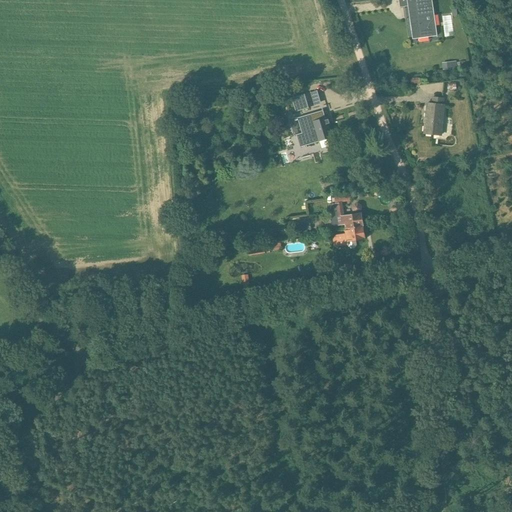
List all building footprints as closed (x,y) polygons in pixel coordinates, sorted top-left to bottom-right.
[(413,39),(437,36),(432,0),(399,0),(400,7),(408,6),(413,39)] [(451,15),(442,16),(445,37),(454,36),(451,15)] [(442,63),(443,70),(458,68),(457,62),(457,61),(442,63)] [(296,110),(309,106),(305,92),(291,96),(296,110)] [(441,135),(444,105),(444,98),(433,97),(432,104),(428,103),(425,134),(441,135)] [(325,116),(323,109),(297,116),(302,131),(296,133),(299,146),(319,140),(321,148),(335,144),(327,115),(325,116)] [(345,229),(364,226),(364,225),(365,225),(367,222),(366,219),(364,218),(362,218),(362,213),(344,216),(342,203),(331,204),(333,215),(330,216),(332,226),(345,224),(345,229)] [(307,231),(312,230),(310,218),(298,220),(300,236),(308,234),(307,231)] [(364,226),(345,229),(346,234),(333,236),(335,247),(348,245),(349,247),(351,249),(355,248),(357,245),(356,241),(366,239),(365,234),(366,234),(368,231),(368,229),(365,227),(364,227),(364,226)] [(275,251),(282,250),(281,243),(277,243),(278,245),(274,246),(275,251)] [(331,278),(356,273),(354,263),(329,268),(331,278)]
